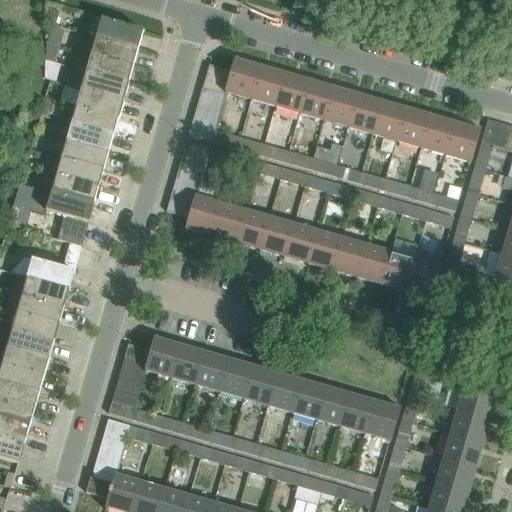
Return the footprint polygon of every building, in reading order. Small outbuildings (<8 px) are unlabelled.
[(301,5),(293,3),(291,13),(298,15),(301,5)] [(51,10),(47,24),(57,27),(61,12),(51,10)] [(101,20),(96,38),(139,50),(144,33),(101,20)] [(96,38),(91,56),(134,68),(139,50),(96,38)] [(91,56),(86,73),(129,85),(134,68),(91,56)] [(229,82),(225,94),(225,95),(249,102),(259,68),(237,62),(238,59),(236,59),(235,61),(232,72),(229,82)] [(209,66),(206,76),(229,82),(232,72),(209,66)] [(284,75),(259,68),(249,102),(274,110),(284,75)] [(86,73),(81,90),(124,103),(129,85),(86,73)] [(308,82),(284,75),(274,110),(298,117),(308,82)] [(224,96),(225,95),(225,94),(229,82),(206,76),(202,89),(224,96)] [(323,124),(333,89),(308,82),(298,117),(323,124)] [(222,105),(224,96),(202,89),(199,99),(222,105)] [(358,96),(333,89),(323,124),(348,131),(358,96)] [(81,90),(76,108),(119,120),(124,103),(81,90)] [(372,138),(382,104),(358,96),(348,131),(345,139),(370,146),(372,138)] [(199,99),(196,111),(218,117),(222,105),(199,99)] [(45,100),(40,116),(48,118),(53,102),(45,100)] [(407,111),(382,104),(372,138),(397,145),(407,111)] [(76,108),(71,125),(113,138),(119,120),(76,108)] [(196,111),(193,123),(215,129),(218,117),(196,111)] [(431,118),(407,111),(397,145),(421,152),(431,118)] [(446,159),(447,155),(456,125),(431,118),(421,152),(446,159)] [(488,121),(481,144),(482,144),(493,148),(500,124),(488,121)] [(211,143),(214,132),(215,129),(193,123),(189,137),(211,143)] [(511,127),(500,124),(493,148),(504,151),(511,127)] [(71,125),(66,143),(108,155),(113,138),(71,125)] [(456,125),(447,155),(446,159),(469,166),(480,129),(478,128),(478,131),(456,125)] [(211,143),(236,150),(239,139),(214,132),(211,143)] [(263,146),(239,139),(236,150),(260,157),(263,146)] [(187,142),(184,153),(206,160),(209,149),(187,142)] [(66,143),(61,160),(103,172),(108,155),(66,143)] [(482,144),(475,167),(486,170),(493,148),(482,144)] [(288,153),(263,146),(260,157),(285,164),(288,153)] [(206,160),(230,167),(233,156),(209,149),(206,160)] [(184,153),(180,165),(203,171),(206,160),(184,153)] [(285,164),(309,171),(312,160),(288,153),(285,164)] [(258,163),(233,156),(230,167),(255,174),(258,163)] [(61,160),(56,178),(98,190),(103,172),(61,160)] [(337,167),(312,160),(309,171),(334,178),(337,167)] [(255,174),(280,181),(283,170),(258,163),(255,174)] [(180,165),(177,177),(199,183),(203,171),(180,165)] [(334,178),(359,185),(362,174),(337,167),(334,178)] [(475,167),(468,192),(479,195),(486,170),(475,167)] [(307,177),(283,170),(280,181),(304,188),(307,177)] [(24,172),(21,184),(31,186),(34,175),(24,172)] [(386,182),(362,174),(359,185),(383,192),(386,182)] [(511,177),(507,176),(503,188),(511,190),(511,177)] [(177,177),(174,189),(196,195),(199,183),(177,177)] [(304,188),(329,195),(332,184),(307,177),(304,188)] [(56,178),(51,195),(93,207),(98,190),(56,178)] [(383,192),(408,200),(411,189),(386,182),(383,192)] [(357,191),(332,184),(329,195),(353,202),(357,191)] [(174,189),(170,200),(193,207),(195,197),(196,195),(174,189)] [(436,196),(411,189),(408,200),(432,207),(436,196)] [(353,202),(378,209),(381,198),(357,191),(353,202)] [(468,192),(461,217),(472,220),(479,195),(468,192)] [(51,195),(46,213),(64,218),(88,225),(93,207),(51,195)] [(456,213),(459,202),(436,196),(432,207),(456,213)] [(195,197),(193,207),(189,220),(187,229),(186,233),(187,234),(188,231),(210,237),(220,204),(195,197)] [(406,205),(381,198),(378,209),(403,216),(406,205)] [(193,207),(170,200),(166,213),(189,220),(193,207)] [(220,204),(210,237),(235,244),(244,211),(220,204)] [(403,216),(427,223),(431,212),(406,205),(403,216)] [(244,211),(235,244),(259,251),(269,218),(244,211)] [(427,223),(451,230),(454,219),(431,212),(427,223)] [(461,217),(454,242),(465,245),(472,220),(461,217)] [(64,218),(57,241),(70,244),(82,248),(88,225),(64,218)] [(269,218),(259,251),(284,258),(294,225),(269,218)] [(294,225),(284,258),(309,265),(318,232),(294,225)] [(8,227),(5,237),(15,240),(18,230),(8,227)] [(511,258),(511,231),(510,231),(503,256),(511,258)] [(318,232),(309,265),(333,272),(343,239),(318,232)] [(343,239),(333,272),(358,280),(368,246),(343,239)] [(454,242),(446,267),(458,270),(465,245),(454,242)] [(74,273),(82,248),(70,244),(62,270),(74,273)] [(368,246),(358,280),(383,287),(392,253),(368,246)] [(392,253),(383,287),(407,294),(417,260),(392,253)] [(511,258),(503,256),(495,281),(511,285),(511,258)] [(25,259),(12,274),(27,279),(69,291),(74,273),(62,270),(25,259)] [(428,303),(430,303),(440,267),(417,260),(407,294),(429,300),(428,303)] [(446,267),(439,291),(447,293),(450,294),(458,270),(446,267)] [(27,279),(22,296),(64,308),(69,291),(27,279)] [(511,285),(495,281),(489,304),(487,303),(486,305),(511,312),(511,285)] [(22,296),(17,314),(59,326),(64,308),(22,296)] [(17,314),(12,331),(54,343),(59,326),(17,314)] [(12,331),(7,348),(49,361),(54,343),(12,331)] [(145,373),(169,380),(179,347),(157,341),(158,338),(156,338),(154,342),(151,352),(148,365),(145,373)] [(125,359),(148,365),(151,352),(128,346),(125,359)] [(203,354),(179,347),(169,380),(194,387),(203,354)] [(7,348),(2,366),(44,378),(49,361),(7,348)] [(228,361),(203,354),(194,387),(218,394),(228,361)] [(125,359),(121,370),(145,376),(145,373),(148,365),(125,359)] [(252,368),(228,361),(218,394),(243,401),(252,368)] [(2,366),(0,372),(0,384),(39,396),(44,378),(2,366)] [(277,376),(252,368),(243,401),(267,408),(277,376)] [(145,376),(121,370),(118,381),(141,388),(145,376)] [(426,376),(415,373),(409,396),(420,399),(426,377),(426,376)] [(301,383),(277,376),(267,408),(292,415),(301,383)] [(138,398),(141,388),(118,381),(115,392),(138,398)] [(326,390),(301,383),(292,415),(316,422),(326,390)] [(0,384),(0,403),(34,413),(39,396),(0,384)] [(499,398),(499,396),(463,386),(462,388),(464,388),(458,410),(488,418),(492,403),(494,397),(499,398)] [(350,397),(326,390),(316,422),(341,429),(350,397)] [(115,392),(112,403),(135,410),(138,398),(115,392)] [(413,423),(420,399),(409,396),(402,420),(413,423)] [(375,404),(350,397),(341,429),(365,436),(375,404)] [(0,403),(0,422),(29,431),(34,413),(0,403)] [(131,422),(135,411),(135,410),(112,403),(108,415),(131,422)] [(397,410),(375,404),(365,436),(390,443),(400,408),(398,407),(397,410)] [(481,442),(488,418),(458,410),(451,434),(481,442)] [(158,418),(135,411),(131,422),(155,429),(158,418)] [(183,425),(158,418),(155,429),(180,436),(183,425)] [(406,448),(413,423),(402,420),(395,445),(406,448)] [(108,421),(105,433),(126,439),(126,438),(130,427),(108,421)] [(0,422),(0,441),(24,448),(29,431),(0,422)] [(183,425),(180,436),(204,443),(207,432),(183,425)] [(126,438),(150,445),(154,434),(130,427),(126,438)] [(232,439),(207,432),(204,443),(229,450),(232,439)] [(105,433),(101,445),(123,452),(126,439),(105,433)] [(150,445),(175,452),(178,441),(154,434),(150,445)] [(444,458),(447,459),(474,467),(481,442),(451,434),(447,448),(444,458)] [(232,439),(229,450),(253,457),(256,446),(232,439)] [(0,460),(19,466),(24,448),(0,441),(0,460)] [(175,452),(200,459),(203,448),(178,441),(175,452)] [(101,445),(98,457),(119,464),(123,452),(101,445)] [(399,472),(406,448),(395,445),(388,469),(399,472)] [(281,453),(256,446),(253,457),(278,464),(281,453)] [(200,459),(224,466),(227,456),(203,448),(200,459)] [(281,453),(278,464),(302,471),(305,460),(281,453)] [(224,466),(249,474),(252,463),(227,456),(224,466)] [(98,457),(95,469),(116,476),(119,464),(98,457)] [(468,492),(474,467),(447,459),(444,458),(437,483),(468,492)] [(330,467),(305,460),(302,471),(327,478),(330,467)] [(249,474),(274,481),(277,470),(252,463),(249,474)] [(330,467),(327,478),(351,485),(355,474),(330,467)] [(95,469),(92,479),(113,485),(116,476),(95,469)] [(392,497),(399,472),(388,469),(381,493),(392,497)] [(274,481),(298,488),(301,477),(277,470),(274,481)] [(379,481),(355,474),(351,485),(376,492),(379,481)] [(107,511),(108,510),(116,511),(131,511),(140,483),(116,476),(113,485),(109,501),(106,508),(105,511),(106,511),(107,511)] [(298,488),(323,495),(326,484),(301,477),(298,488)] [(86,494),(87,494),(109,501),(113,485),(92,479),(90,479),(86,493),(86,494)] [(131,511),(157,511),(164,490),(140,483),(131,511)] [(446,511),(462,511),(468,492),(437,483),(430,507),(446,511)] [(323,495),(347,502),(351,491),(326,484),(323,495)] [(157,511),(184,511),(189,497),(164,490),(157,511)] [(374,498),(351,491),(347,502),(371,508),(374,498)] [(387,511),(392,497),(381,493),(375,511),(387,511)] [(184,511),(211,511),(214,504),(189,497),(184,511)]
